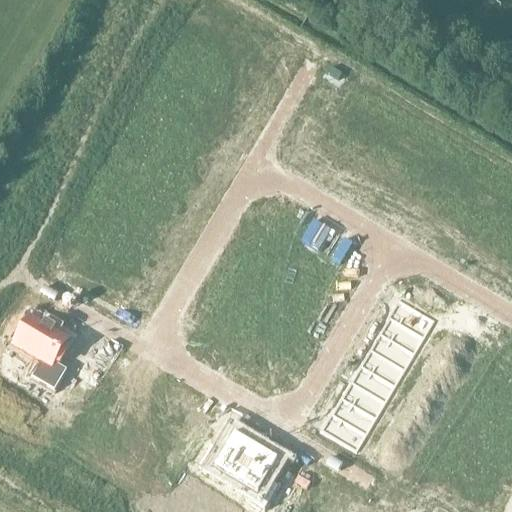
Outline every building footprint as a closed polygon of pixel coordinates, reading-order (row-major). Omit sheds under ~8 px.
[(252,43),(229,83),(258,100),(267,84),(269,85),(269,84),(268,83),(272,76),(274,77),(274,76),(273,75),(282,59),(269,52),(275,41),(251,26),(244,38),(252,43)] [(195,95),(177,126),(211,147),(216,139),(230,147),(242,126),(228,118),(230,116),(195,95)] [(334,145),(320,169),(340,182),(362,144),(343,133),(349,123),(337,116),(323,139),(334,145)] [(362,144),(340,182),(361,194),(375,170),(386,176),(400,153),(388,145),(382,156),(362,144)] [(155,151),(146,166),(159,173),(148,192),(189,216),(201,196),(187,188),(195,175),(155,151)] [(407,189),(393,213),(413,225),(435,188),(416,176),(422,166),(410,159),(396,182),(407,189)] [(435,188),(413,225),(434,237),(448,213),(459,220),(473,196),(461,189),(455,199),(435,188)] [(125,203),(116,217),(156,241),(163,228),(177,236),(189,216),(148,192),(137,210),(125,203)] [(480,232),(466,256),(487,268),(509,231),(489,220),(495,209),(483,202),(469,226),(480,232)] [(116,231),(108,245),(120,252),(110,270),(144,291),(156,271),(148,266),(155,254),(116,231)] [(511,233),(509,231),(487,268),(507,280),(511,272),(511,233)] [(87,281),(77,297),(116,320),(124,306),(133,310),(144,291),(110,270),(99,288),(87,281)] [(397,302),(386,320),(387,320),(388,319),(423,340),(433,323),(397,302)] [(44,325),(42,327),(29,319),(12,348),(39,364),(29,381),(53,395),(67,373),(53,365),(67,342),(53,334),(55,331),(54,330),(53,331),(44,326),(45,325),(44,325)] [(387,320),(378,335),(413,356),(423,340),(388,319),(387,320)] [(378,335),(369,351),(404,372),(413,356),(378,335)] [(369,351),(359,368),(394,388),(404,372),(369,351)] [(96,356),(71,399),(101,416),(105,409),(122,419),(134,398),(132,396),(131,398),(123,393),(124,392),(118,388),(126,374),(96,356)] [(473,360),(469,367),(479,373),(483,367),(473,360)] [(469,367),(464,374),(475,380),(479,373),(469,367)] [(359,368),(350,384),(384,404),(394,388),(359,368)] [(350,384),(340,400),(375,420),(384,404),(350,384)] [(454,392),(450,399),(460,406),(464,399),(454,392)] [(511,395),(501,414),(511,420),(511,395)] [(151,431),(143,444),(185,469),(202,440),(189,433),(198,416),(170,399),(160,417),(156,415),(148,429),(151,431)] [(450,399),(445,406),(456,412),(460,406),(450,399)] [(331,415),(331,416),(365,437),(375,420),(340,400),(331,415)] [(330,414),(320,432),(355,453),(365,437),(331,416),(331,415),(330,414)] [(511,420),(501,414),(490,433),(511,445),(511,420)] [(435,425),(430,432),(441,438),(445,431),(435,425)] [(430,432),(426,438),(437,445),(441,438),(430,432)] [(511,445),(490,433),(479,451),(511,470),(511,445)] [(232,489),(255,450),(232,436),(221,455),(209,448),(197,468),(232,489)] [(259,511),(264,511),(278,488),(266,481),(277,463),(255,450),(232,489),(253,501),(250,506),(259,511)] [(511,470),(479,451),(468,470),(501,489),(511,470)] [(416,457),(411,464),(422,470),(426,463),(416,457)] [(411,464),(407,471),(418,477),(422,470),(411,464)] [(468,470),(457,488),(490,508),(501,489),(468,470)] [(287,493),(275,511),(294,511),(295,511),(345,511),(349,506),(310,482),(299,500),(287,493)] [(457,488),(446,508),(452,511),(487,511),(490,508),(457,488)]
